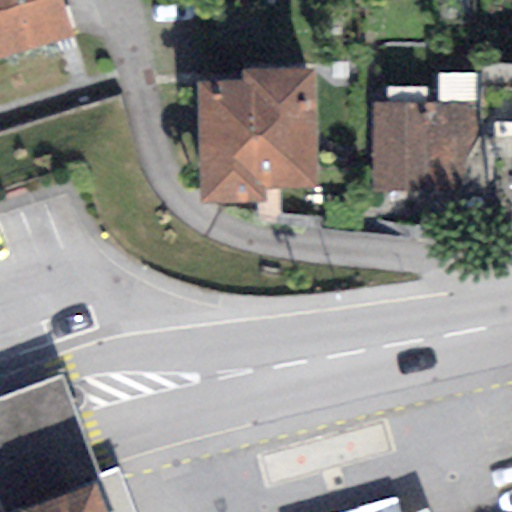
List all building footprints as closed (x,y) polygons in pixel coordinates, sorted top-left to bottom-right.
[(61,0),(0,0),(0,59),(73,37),(61,0)] [(239,70),(239,81),(196,82),(198,205),(262,204),(262,189),(314,188),(312,68),(239,70)] [(477,102),(370,104),(371,193),(479,192),(477,102)] [(61,382),(0,403),(0,508),(1,511),(20,511),(98,483),(95,476),(84,446),(61,382)] [(132,511),(116,468),(95,476),(98,483),(20,511),(132,511)]
